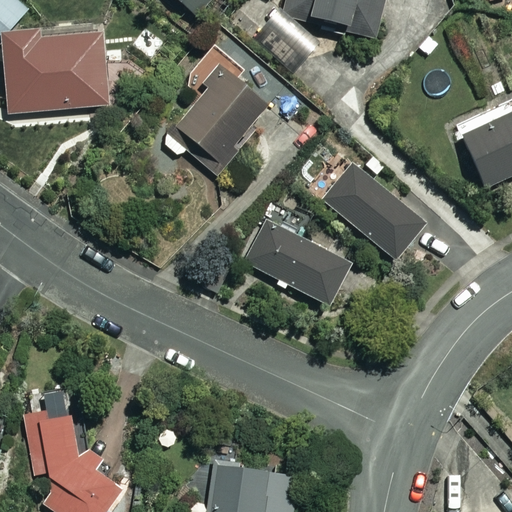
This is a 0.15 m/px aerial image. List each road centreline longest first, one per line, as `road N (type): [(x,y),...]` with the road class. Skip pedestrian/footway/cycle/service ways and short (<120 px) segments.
road 1 (residential): [(0,225),(122,303),(404,436)]
road 2 (residential): [(511,292),(466,328),(404,436)]
